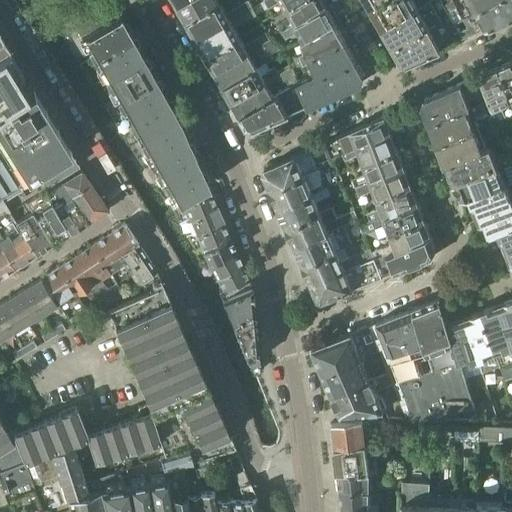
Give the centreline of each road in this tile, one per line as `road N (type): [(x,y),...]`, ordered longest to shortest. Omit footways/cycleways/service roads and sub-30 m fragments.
road 1 (residential): [(125,206),(204,341),(253,457),(270,471),(308,478)]
road 2 (residential): [(0,3),(125,206)]
road 3 (residential): [(469,264),(284,328)]
road 4 (residential): [(142,0),(232,164)]
road 5 (residential): [(232,164),(396,90)]
road 6 (residential): [(232,164),(284,328)]
road 7 (residential): [(284,328),(308,478)]
road 8 (residential): [(0,291),(125,206)]
road 9 (residential): [(396,90),(511,38)]
